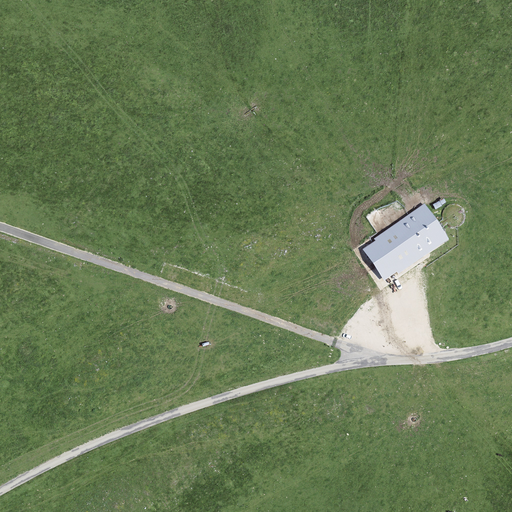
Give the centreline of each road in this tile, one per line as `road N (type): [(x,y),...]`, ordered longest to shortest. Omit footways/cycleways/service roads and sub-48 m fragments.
road 1 (unclassified): [(511,342),(328,369),(235,393),(127,430),(0,490)]
road 2 (track): [(390,359),(0,226)]
